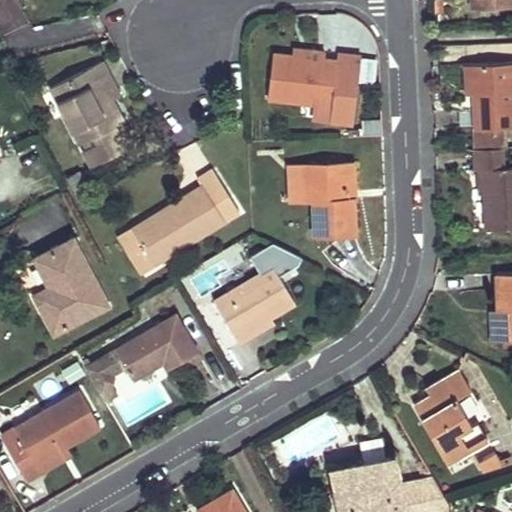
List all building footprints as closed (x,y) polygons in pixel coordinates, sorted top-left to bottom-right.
[(511,0),(473,0),(474,10),(511,8),(511,0)] [(328,54),(303,51),(303,59),(302,64),(327,67),(328,62),(328,54)] [(303,59),(275,56),(270,97),(319,103),(334,104),(332,119),(332,123),(356,126),(364,58),(341,55),(340,64),(328,62),(327,67),(302,64),(303,59)] [(101,61),(51,88),(80,144),(85,142),(88,148),(83,150),(92,166),(131,146),(120,123),(123,121),(113,101),(105,86),(101,89),(97,81),(109,76),(101,61)] [(511,63),(473,64),(473,93),(474,129),(507,128),(511,127),(511,63)] [(473,93),(473,64),(465,64),(466,94),(473,93)] [(105,86),(113,101),(120,97),(109,76),(97,81),(101,89),(105,86)] [(334,104),(319,103),(317,117),(332,119),(334,104)] [(363,137),(384,136),(383,120),(362,121),(363,137)] [(507,128),(474,129),(474,149),(490,148),(503,148),(507,148),(507,128)] [(503,148),(490,148),(474,149),(475,171),(483,171),(483,197),(484,231),(493,231),(511,230),(511,167),(504,168),(503,148)] [(348,161),(305,162),(306,199),(316,199),(317,232),(357,225),(357,198),(350,199),(348,161)] [(355,161),(348,161),(350,199),(357,198),(355,161)] [(291,199),(306,199),(305,162),(290,163),(291,199)] [(201,184),(156,213),(160,218),(135,233),(155,265),(224,221),(216,209),(231,199),(211,168),(196,178),(201,184)] [(78,170),(67,175),(78,197),(89,192),(78,170)] [(216,209),(224,221),(238,212),(231,199),(216,209)] [(160,218),(156,213),(119,236),(142,272),(155,265),(135,233),(160,218)] [(317,232),(317,233),(358,232),(357,225),(317,232)] [(73,238),(35,257),(50,287),(57,301),(42,309),(54,333),(107,305),(73,238)] [(299,256),(273,243),(251,256),(261,273),(212,301),(238,344),(252,336),(248,330),(293,304),(278,278),(297,267),(299,256)] [(511,273),(495,273),(496,311),(498,340),(511,340),(511,273)] [(57,301),(50,287),(34,295),(42,309),(57,301)] [(496,311),(488,311),(490,341),(498,340),(496,311)] [(163,361),(168,369),(198,352),(175,314),(84,366),(99,393),(112,385),(115,376),(113,373),(125,366),(132,379),(163,361)] [(458,370),(426,389),(430,396),(413,405),(447,463),(487,440),(477,422),(472,425),(456,398),(470,391),(458,370)] [(99,393),(104,401),(117,394),(112,385),(99,393)] [(78,390),(14,428),(17,434),(3,443),(25,479),(40,471),(34,461),(65,444),(98,425),(78,390)] [(17,434),(14,428),(0,436),(3,443),(17,434)] [(34,461),(40,471),(70,454),(65,444),(34,461)] [(493,451),(475,462),(481,473),(502,466),(493,451)] [(403,484),(396,453),(329,466),(339,511),(448,511),(449,503),(433,476),(403,484)] [(198,511),(242,511),(230,490),(197,509),(198,511)]
